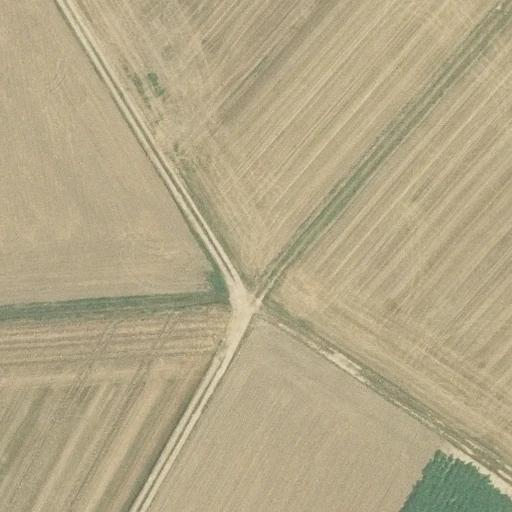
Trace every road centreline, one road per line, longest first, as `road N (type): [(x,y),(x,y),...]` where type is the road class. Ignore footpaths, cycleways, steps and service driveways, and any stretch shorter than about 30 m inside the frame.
road 1 (track): [(71,0),(246,307),(0,323)]
road 2 (track): [(511,20),(246,307)]
road 3 (track): [(246,307),(511,481)]
road 4 (track): [(139,511),(246,307)]
